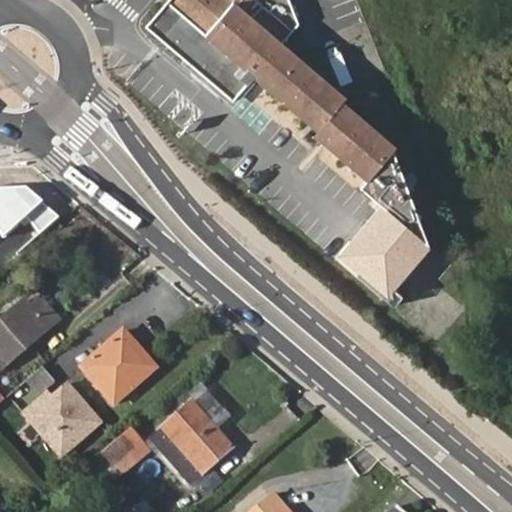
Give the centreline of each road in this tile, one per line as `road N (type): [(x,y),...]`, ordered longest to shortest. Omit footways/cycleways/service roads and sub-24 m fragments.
road 1 (secondary): [(62,114),(191,247),(504,511)]
road 2 (secondary): [(62,114),(77,88),(76,49),(53,17),(15,6)]
